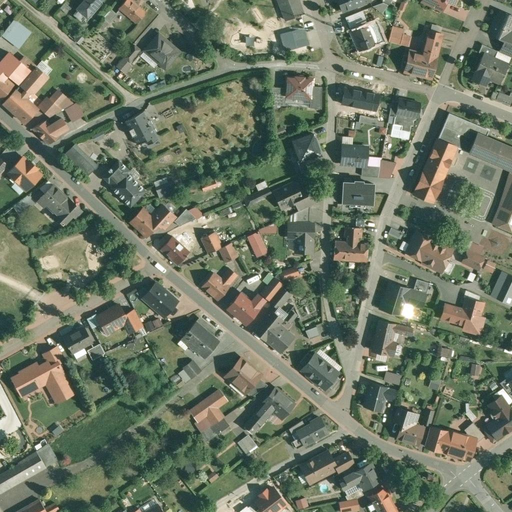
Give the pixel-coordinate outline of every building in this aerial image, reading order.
[(84,0),(78,8),(87,17),(101,0),(84,0)] [(146,13),(131,0),(126,0),(120,8),(137,23),(146,13)] [(278,0),(286,20),(304,14),(298,0),(278,0)] [(338,0),(343,12),(371,1),(370,0),(338,0)] [(422,0),(421,2),(442,12),(446,1),(454,5),(456,0),(422,0)] [(64,7),(69,12),(73,6),(68,2),(64,7)] [(117,14),(111,9),(103,18),(104,19),(109,23),(117,14)] [(379,10),(367,15),(370,22),(382,18),(379,10)] [(511,29),(511,16),(499,11),(489,34),(504,41),(499,52),(511,57),(511,30),(511,29)] [(104,19),(97,26),(102,31),(109,23),(104,19)] [(32,33),(16,20),(3,36),(19,49),(32,33)] [(361,28),(352,31),(360,51),(376,44),(368,26),(361,29),(361,28)] [(406,28),(397,26),(393,42),(402,44),(406,28)] [(86,37),(79,31),(74,36),(76,37),(75,39),(81,43),(86,37)] [(428,31),(422,54),(410,51),(405,71),(431,78),(436,58),(442,34),(428,31)] [(171,43),(159,33),(144,50),(165,69),(179,54),(170,46),(171,43)] [(498,51),(482,44),(479,52),(484,54),(495,58),(498,51)] [(135,45),(124,57),(130,62),(140,50),(135,45)] [(0,63),(0,99),(13,85),(4,77),(8,73),(9,74),(8,75),(20,85),(32,71),(20,61),(9,52),(0,63)] [(495,58),(484,54),(476,72),(476,73),(490,79),(500,83),(508,64),(495,58)] [(36,67),(24,57),(20,61),(32,71),(36,67)] [(20,85),(4,103),(25,122),(38,109),(25,97),(30,92),(35,91),(48,77),(36,67),(32,71),(20,85)] [(490,79),(476,73),(473,80),(485,85),(487,80),(490,79)] [(313,79),(287,77),(286,88),(285,97),(286,97),(312,99),(313,79)] [(286,88),(272,87),(274,105),(285,106),(286,97),(285,97),(286,88)] [(370,95),(364,94),(365,92),(345,88),(342,104),(362,108),(375,110),(379,95),(371,93),(370,95)] [(58,90),(50,99),(62,111),(74,104),(58,90)] [(511,101),(511,98),(499,93),(496,99),(511,105),(511,101)] [(47,97),(39,106),(51,118),(62,111),(50,99),(47,97)] [(420,103),(400,99),(399,102),(392,100),(389,116),(395,117),(394,124),(402,125),(401,130),(410,132),(411,125),(413,126),(414,120),(415,120),(417,117),(420,103)] [(87,103),(50,124),(60,133),(93,113),(87,103)] [(375,110),(362,108),(360,115),(374,118),(375,110)] [(159,142),(142,110),(125,120),(142,151),(159,142)] [(477,133),(486,136),(489,130),(448,113),(438,139),(456,146),(469,152),(477,133)] [(374,118),(360,115),(359,122),(377,125),(378,118),(374,118)] [(46,120),(32,128),(48,144),(61,134),(60,133),(50,124),(46,120)] [(92,135),(96,142),(107,136),(102,129),(92,135)] [(511,147),(486,136),(477,133),(469,152),(510,170),(500,207),(493,223),(511,231),(511,147)] [(298,165),(320,158),(313,136),(291,143),(298,165)] [(438,139),(414,193),(433,201),(456,146),(438,139)] [(76,143),(65,156),(88,177),(100,164),(76,143)] [(367,147),(341,145),(340,163),(340,164),(366,166),(367,147)] [(41,173),(17,150),(2,165),(27,188),(27,189),(41,174),(41,173)] [(118,160),(112,167),(118,172),(122,167),(128,173),(129,171),(118,160)] [(377,177),(379,167),(369,166),(368,169),(361,168),(361,176),(377,177)] [(128,173),(122,167),(118,172),(112,167),(102,176),(109,182),(113,185),(111,188),(130,207),(146,191),(128,173)] [(41,174),(27,189),(27,188),(27,191),(30,195),(39,187),(48,181),(41,174)] [(174,180),(155,187),(159,197),(178,190),(174,180)] [(48,181),(39,187),(45,193),(53,185),(48,181)] [(294,182),(274,191),(282,208),(295,201),(299,210),(309,206),(315,203),(307,187),(298,191),(294,182)] [(343,183),(342,204),(350,204),(350,208),(365,208),(365,205),(371,205),(372,184),(343,183)] [(68,199),(53,185),(45,193),(38,201),(43,206),(47,202),(56,211),(55,213),(65,223),(73,215),(75,217),(81,210),(69,198),(68,199)] [(268,187),(257,192),(260,198),(271,193),(268,187)] [(8,195),(0,201),(0,209),(4,214),(20,202),(30,195),(27,191),(23,190),(11,199),(8,195)] [(30,195),(20,202),(26,209),(35,202),(30,195)] [(250,195),(244,198),(248,206),(254,203),(250,195)] [(151,216),(142,208),(130,221),(147,236),(158,224),(160,226),(161,225),(163,226),(166,226),(175,216),(162,205),(151,216)] [(299,210),(296,212),(295,222),(308,223),(309,206),(299,210)] [(196,218),(186,209),(174,221),(180,226),(184,223),(196,218)] [(210,214),(196,219),(201,233),(215,228),(210,214)] [(357,217),(356,225),(364,226),(365,218),(357,217)] [(277,222),(265,227),(259,229),(259,230),(260,233),(265,233),(265,234),(277,234),(278,222),(277,222)] [(295,222),(288,222),(288,236),(297,236),(297,251),(296,251),(296,252),(313,252),(313,233),(313,223),(308,223),(295,222)] [(363,228),(345,226),(345,227),(344,237),(347,237),(347,241),(358,242),(358,238),(361,238),(362,228),(363,228)] [(176,239),(172,236),(161,249),(177,264),(189,252),(185,248),(199,235),(190,227),(176,239)] [(373,227),(365,227),(365,237),(373,237),(373,227)] [(215,231),(201,238),(209,253),(219,248),(222,247),(215,231)] [(453,250),(417,231),(406,252),(421,260),(422,263),(441,272),(453,250)] [(258,232),(247,237),(256,258),(267,253),(258,232)] [(347,241),(335,241),(334,259),(366,262),(368,243),(358,242),(347,241)] [(231,242),(222,247),(219,248),(226,262),(238,256),(231,242)] [(484,257),(468,249),(462,262),(478,269),(484,257)] [(495,265),(488,261),(486,266),(493,270),(495,265)] [(450,272),(456,264),(451,262),(446,269),(450,272)] [(296,266),(278,272),(282,281),(299,275),(296,266)] [(220,278),(213,272),(202,285),(218,300),(230,286),(229,285),(238,275),(229,268),(220,278)] [(511,277),(502,273),(492,295),(511,303),(511,277)] [(273,278),(267,274),(261,282),(267,286),(273,278)] [(267,286),(261,293),(270,301),(281,287),(283,285),(274,277),(273,278),(267,286)] [(429,283),(417,279),(413,291),(425,294),(429,283)] [(178,301),(156,282),(143,298),(164,316),(178,301)] [(409,288),(389,282),(379,311),(399,318),(404,301),(409,289),(409,288)] [(281,287),(270,301),(279,308),(290,294),(281,287)] [(413,291),(409,289),(404,301),(413,304),(422,306),(425,294),(413,291)] [(250,302),(240,293),(228,307),(246,323),(258,309),(258,308),(265,300),(258,294),(250,302)] [(464,310),(445,304),(441,318),(476,328),(483,303),(466,298),(465,304),(466,304),(464,310)] [(119,305),(97,316),(106,333),(128,321),(119,305)] [(270,309),(254,330),(266,340),(280,324),(283,320),(270,309)] [(297,314),(291,309),(284,318),(290,323),(297,315),(297,314)] [(434,312),(425,309),(425,311),(419,309),(417,317),(423,318),(423,319),(431,321),(434,312)] [(143,325),(134,310),(127,313),(131,321),(130,324),(127,326),(130,332),(143,325)] [(160,317),(145,324),(149,332),(164,325),(160,317)] [(215,332),(199,318),(195,322),(212,336),(215,332)] [(413,328),(379,320),(375,339),(376,339),(373,350),(393,355),(393,354),(395,344),(395,343),(391,342),(393,331),(398,332),(398,333),(412,336),(413,328)] [(212,336),(195,322),(182,337),(190,344),(189,346),(196,353),(198,351),(205,356),(218,341),(212,336)] [(280,324),(266,340),(281,352),(294,336),(280,324)] [(84,325),(75,330),(76,331),(63,338),(68,347),(69,347),(72,353),(93,342),(84,325)] [(317,326),(305,330),(309,339),(320,334),(317,326)] [(100,344),(93,347),(95,350),(89,353),(93,360),(105,353),(100,344)] [(400,345),(395,344),(393,354),(398,355),(400,354),(401,347),(400,345)] [(58,347),(43,354),(50,367),(59,363),(64,360),(58,347)] [(441,356),(453,357),(454,349),(442,347),(441,356)] [(308,352),(300,362),(305,366),(313,356),(308,352)] [(305,366),(302,370),(313,379),(327,363),(315,353),(313,356),(305,366)] [(261,374),(241,357),(226,375),(232,381),(234,379),(247,391),(259,377),(261,374)] [(201,371),(192,360),(184,367),(192,378),(201,371)] [(47,362),(38,366),(36,363),(20,372),(21,374),(12,378),(15,384),(14,388),(16,391),(20,392),(20,393),(29,388),(30,392),(46,383),(57,402),(75,393),(59,363),(50,367),(47,362)] [(327,363),(313,379),(325,389),(336,375),(338,372),(327,363)] [(472,364),(471,375),(479,376),(480,365),(472,364)] [(385,381),(401,384),(402,373),(387,371),(385,381)] [(336,375),(328,385),(332,389),(340,379),(336,375)] [(440,390),(442,379),(432,376),(429,387),(440,390)] [(247,391),(246,393),(251,397),(253,395),(253,396),(268,385),(259,377),(247,391)] [(247,391),(234,379),(232,381),(229,385),(242,396),(245,392),(246,393),(247,391)] [(389,387),(370,382),(364,406),(382,411),(386,398),(388,388),(389,387)] [(294,403),(276,387),(263,402),(245,424),(255,432),(273,411),(281,418),(294,403)] [(511,402),(511,397),(504,387),(497,392),(501,397),(501,396),(507,405),(511,402)] [(397,390),(388,388),(386,398),(394,401),(397,390)] [(220,390),(191,411),(197,420),(207,413),(214,424),(223,417),(216,407),(227,399),(220,390)] [(501,397),(489,404),(493,409),(491,410),(490,415),(494,420),(484,428),(493,441),(504,433),(511,428),(511,427),(511,412),(507,405),(501,396),(501,397)] [(403,409),(398,408),(394,420),(400,422),(403,409)] [(434,410),(427,408),(422,424),(429,426),(434,410)] [(419,414),(403,409),(400,422),(402,423),(398,438),(418,444),(423,426),(416,424),(419,414)] [(471,410),(467,412),(472,421),(476,418),(471,410)] [(214,424),(203,432),(208,440),(209,440),(229,425),(223,417),(214,424)] [(310,422),(311,423),(306,426),(297,431),(297,432),(304,445),(328,432),(320,417),(310,422)] [(302,420),(289,429),(292,434),(297,432),(297,431),(306,426),(302,420)] [(485,436),(473,422),(464,430),(467,433),(466,435),(476,439),(475,444),(485,436)] [(448,432),(430,426),(425,446),(443,451),(448,432)] [(466,435),(449,430),(448,432),(443,451),(469,460),(470,459),(475,444),(476,439),(466,435)] [(203,432),(198,435),(203,442),(208,440),(203,432)] [(249,434),(238,442),(248,456),(258,448),(254,443),(255,442),(249,434)] [(14,449),(4,455),(8,461),(18,456),(14,449)] [(37,452),(19,463),(20,465),(0,476),(0,484),(16,475),(20,482),(45,468),(45,467),(46,467),(37,452)] [(325,452),(301,465),(310,483),(337,469),(339,472),(341,471),(335,459),(333,460),(331,457),(328,458),(325,452)] [(348,452),(335,459),(341,471),(354,464),(348,452)] [(253,454),(245,461),(248,466),(256,459),(253,454)] [(196,472),(196,462),(186,461),(186,471),(196,472)] [(371,463),(355,471),(360,480),(364,489),(380,481),(371,463)] [(355,471),(345,477),(349,485),(360,480),(355,471)] [(360,488),(345,496),(348,500),(356,498),(364,495),(360,488)] [(385,489),(370,497),(377,511),(397,511),(395,507),(385,489)] [(255,495),(248,500),(256,511),(266,511),(267,511),(255,495)] [(296,500),(298,509),(309,506),(307,497),(296,500)] [(40,500),(17,511),(46,511),(45,509),(40,500)] [(363,511),(361,501),(351,504),(353,511),(363,511)] [(56,503),(45,509),(46,511),(54,511),(59,510),(56,503)]
